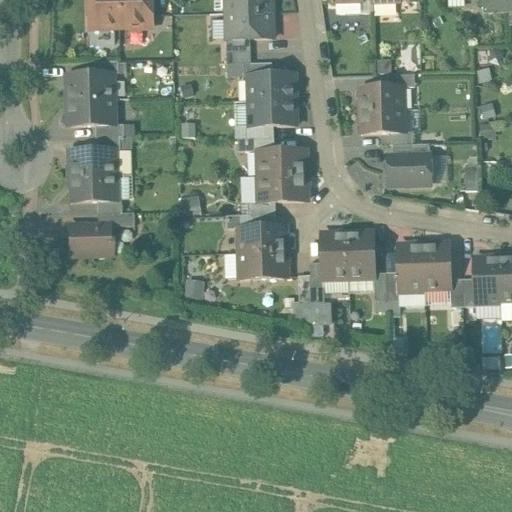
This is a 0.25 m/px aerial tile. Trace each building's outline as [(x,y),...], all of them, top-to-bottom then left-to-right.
[(88,0),(89,29),(119,28),(117,0),(88,0)] [(153,28),(151,0),(117,0),(119,28),(127,28),(131,32),(140,32),(144,28),(153,28)] [(226,0),(227,16),(271,15),(270,0),(226,0)] [(482,0),(483,15),(508,14),(507,0),(482,0)] [(271,15),(227,16),(228,42),(250,41),(272,41),(271,15)] [(228,42),(226,42),(227,66),(244,66),(250,65),(250,41),(228,42)] [(272,77),(271,65),(250,65),(244,66),(244,78),(249,78),(272,77)] [(68,77),(69,103),(113,102),(112,76),(68,77)] [(250,104),(294,102),(293,77),(272,77),(249,78),(250,104)] [(387,78),(387,90),(402,89),(415,89),(414,77),(387,78)] [(361,91),(362,113),(402,112),(402,89),(387,90),(361,91)] [(69,103),(70,129),(95,128),(113,127),(113,102),(69,103)] [(273,129),(295,128),(294,102),(250,104),(251,130),(273,129)] [(362,113),(362,136),(389,135),(403,135),(402,112),(362,113)] [(123,139),(123,127),(113,127),(95,128),(96,140),(119,139),(123,139)] [(245,130),(246,141),(274,140),(273,129),(251,130),(245,130)] [(393,147),(413,147),(413,135),(403,135),(389,135),(389,147),(393,147)] [(120,151),(119,139),(96,140),(96,152),(114,152),(120,151)] [(274,153),(274,140),(246,141),(238,141),(238,154),(260,154),(274,153)] [(393,147),(393,159),(429,158),(429,146),(413,147),(393,147)] [(71,179),(115,177),(114,152),(96,152),(70,153),(71,179)] [(304,178),(303,152),(274,153),(260,154),(260,179),(304,178)] [(387,160),(388,187),(431,186),(430,158),(429,158),(393,159),(387,160)] [(465,169),(466,184),(465,184),(466,193),(477,193),(477,192),(476,168),(465,169)] [(98,204),(116,203),(115,177),(71,179),(72,204),(98,204)] [(304,178),(260,179),(261,205),(275,205),(305,204),(304,178)] [(98,204),(98,216),(122,215),(121,203),(116,203),(98,204)] [(275,205),(261,205),(248,206),(248,218),(276,217),(275,205)] [(122,215),(98,216),(98,229),(110,229),(134,228),(134,215),(122,215)] [(227,219),(227,230),(276,229),(276,217),(248,218),(227,219)] [(68,258),(111,257),(110,229),(98,229),(68,230),(68,258)] [(276,229),(240,230),(241,256),(284,255),(284,229),(276,229)] [(322,265),(323,281),(348,280),(347,236),(321,237),(322,265)] [(347,236),(348,280),(374,279),(374,276),(373,236),(347,236)] [(399,293),(425,292),(423,248),(397,249),(398,275),(399,293)] [(425,292),(450,292),(450,282),(449,248),(423,248),(425,292)] [(285,280),(284,255),(241,256),(241,282),(285,280)] [(511,259),(500,260),(501,304),(511,303),(511,259)] [(500,260),(474,261),(474,281),(475,305),(501,304),(500,260)] [(323,289),(323,281),(322,265),(310,266),(310,278),(310,289),(323,289)] [(374,279),(375,303),(387,303),(386,275),(374,276),(374,279)] [(399,302),(399,293),(398,275),(386,275),(387,303),(399,302)] [(298,278),(299,306),(311,306),(310,289),(310,278),(298,278)] [(474,281),(462,282),(463,309),(475,309),(475,305),(474,281)] [(451,310),(463,309),(462,282),(450,282),(450,292),(451,310)] [(330,305),(323,306),(323,289),(310,289),(311,306),(299,306),(293,307),(294,327),(331,326),(330,305)]
